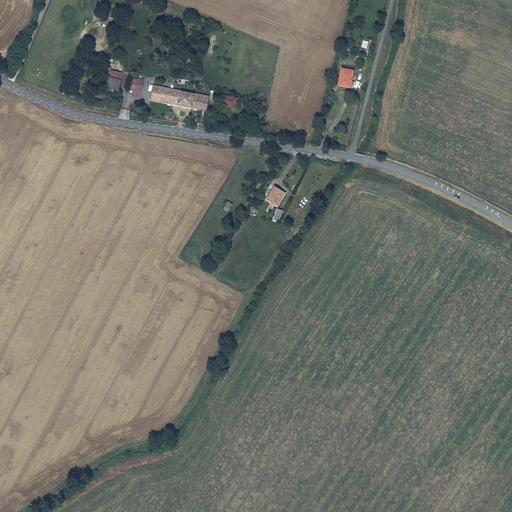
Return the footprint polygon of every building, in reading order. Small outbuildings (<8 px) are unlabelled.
[(341,83),(351,86),(356,69),(346,66),(341,83)] [(121,73),(111,70),(110,77),(120,79),(121,73)] [(140,95),(144,78),(132,75),(130,86),(135,87),(134,94),(140,95)] [(110,77),(107,89),(118,91),(120,79),(110,77)] [(164,101),(167,87),(154,84),(151,98),(164,101)] [(173,103),(177,104),(179,89),(167,87),(164,101),(169,102),(170,97),(175,98),(173,103)] [(177,104),(192,107),(192,106),(195,92),(179,89),(177,104)] [(195,92),(192,106),(206,109),(206,105),(201,104),(204,94),(195,92)] [(235,106),(237,95),(224,92),(222,103),(235,106)] [(266,198),(276,204),(283,192),(273,185),(266,198)] [(225,201),(222,208),(227,210),(230,203),(225,201)] [(272,218),(278,220),(281,208),(275,207),(272,218)]
